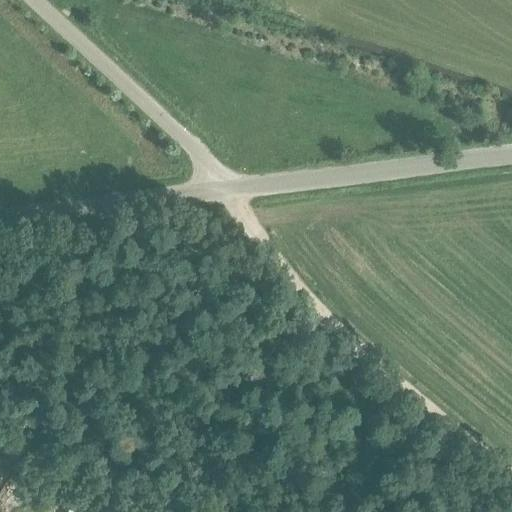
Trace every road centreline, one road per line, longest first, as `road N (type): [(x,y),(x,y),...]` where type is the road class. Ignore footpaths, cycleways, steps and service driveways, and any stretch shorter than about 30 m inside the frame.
road 1 (track): [(511,476),(334,321),(226,189)]
road 2 (unclassified): [(511,152),(226,189)]
road 3 (unclassified): [(226,189),(195,149),(30,0)]
road 4 (unclassified): [(0,216),(226,189)]
